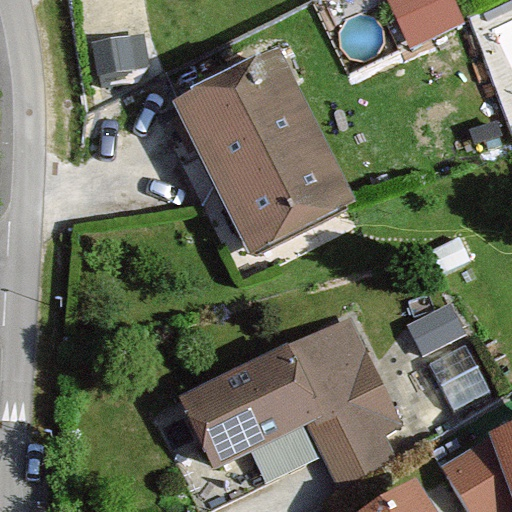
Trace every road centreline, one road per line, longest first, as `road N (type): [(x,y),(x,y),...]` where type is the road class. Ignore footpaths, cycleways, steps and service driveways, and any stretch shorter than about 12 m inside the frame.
road 1 (residential): [(7,0),(25,114),(15,265)]
road 2 (residential): [(15,265),(7,511)]
